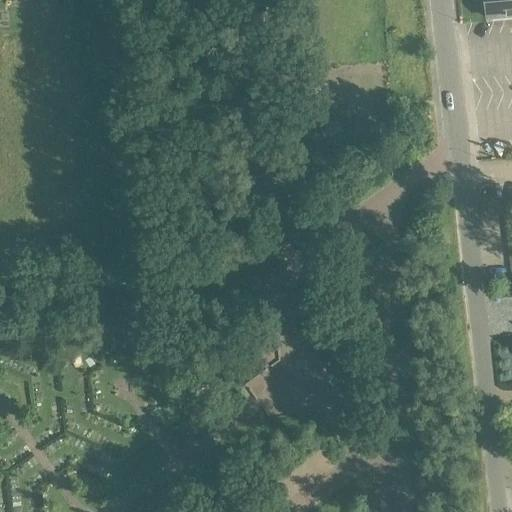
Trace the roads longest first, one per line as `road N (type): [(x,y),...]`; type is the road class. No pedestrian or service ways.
road 1 (unclassified): [(496,511),(440,0)]
road 2 (unknown): [(386,190),(289,262),(285,336),(294,356),(362,422),(397,422),(401,401)]
road 3 (unknown): [(401,401),(386,190)]
